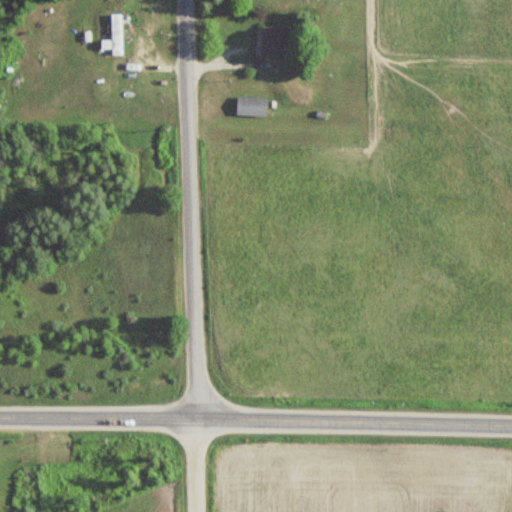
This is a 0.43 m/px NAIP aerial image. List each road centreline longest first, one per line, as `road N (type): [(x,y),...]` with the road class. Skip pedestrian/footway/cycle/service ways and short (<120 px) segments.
road 1 (residential): [(196,416),(192,0)]
road 2 (tertiary): [(196,416),(511,423)]
road 3 (tertiary): [(0,417),(196,416)]
